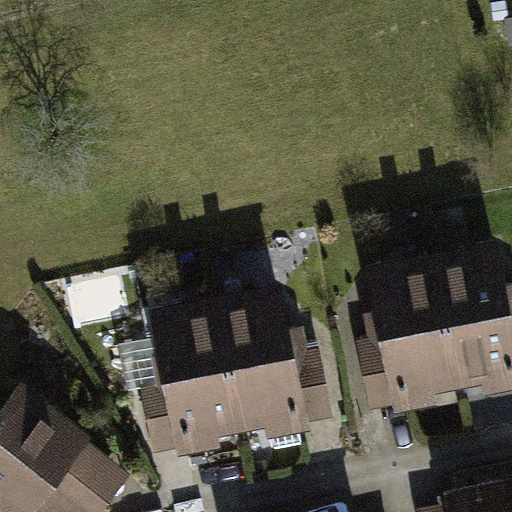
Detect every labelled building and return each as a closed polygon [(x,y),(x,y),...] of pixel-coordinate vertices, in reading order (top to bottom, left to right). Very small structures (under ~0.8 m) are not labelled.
[(502,235),(367,260),(377,310),(396,402),(398,408),(511,385),(511,287),(511,282),(502,235)] [(283,276),(151,303),(161,352),(179,446),(180,449),(222,442),(221,432),(268,422),(270,433),(314,424),(312,417),(293,326),(283,276)] [(372,406),(396,402),(377,310),(366,311),(371,333),(359,335),(372,406)] [(334,413),(320,344),(310,346),(305,324),(293,326),(312,417),(334,413)] [(155,449),(179,446),(161,352),(149,354),(153,376),(141,378),(155,449)] [(22,376),(0,403),(0,488),(29,511),(102,511),(134,472),(22,376)] [(511,511),(511,475),(448,487),(451,499),(453,511),(511,511)] [(0,504),(10,511),(29,511),(0,488),(0,504)] [(419,505),(420,511),(453,511),(451,499),(419,505)]
